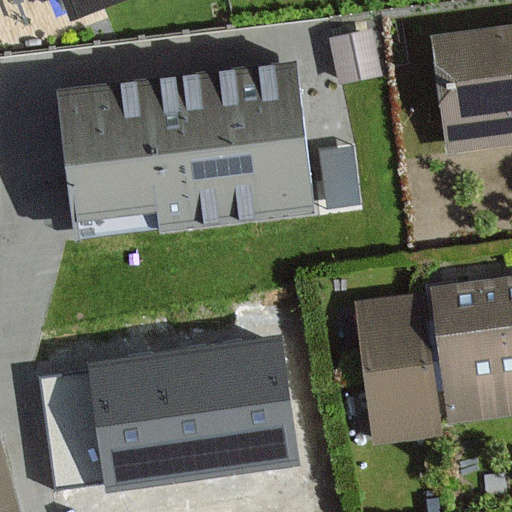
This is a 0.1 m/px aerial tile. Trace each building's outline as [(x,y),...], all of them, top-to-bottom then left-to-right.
[(109,0),(77,0),(82,10),(109,0)] [(511,25),(432,35),(446,153),(511,144),(511,25)] [(313,204),(296,63),(66,91),(82,218),(164,208),(166,223),(313,204)] [(369,195),(360,137),(324,142),(333,200),(369,195)] [(511,280),(431,289),(432,296),(359,304),(373,439),(446,432),(444,416),(511,408),(511,280)] [(116,360),(92,363),(94,374),(46,381),(60,484),(109,477),(111,490),(297,465),(280,338),(256,341),(176,352),(116,360)] [(15,511),(0,455),(0,511),(15,511)]
